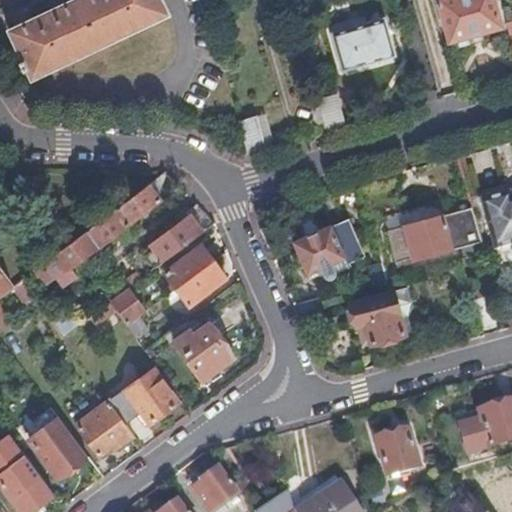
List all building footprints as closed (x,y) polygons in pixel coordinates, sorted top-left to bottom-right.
[(76,0),(50,12),(46,3),(33,9),(37,18),(9,31),(23,61),(19,63),(23,72),(27,70),(31,79),(169,15),(161,0),(76,0)] [(503,29),(495,0),(450,0),(448,1),(440,3),(451,43),(455,42),(469,39),(503,29)] [(387,20),(331,36),(342,73),(397,59),(387,20)] [(469,39),(455,42),(457,50),(471,46),(469,39)] [(346,127),(336,96),(319,100),(328,132),(346,127)] [(318,135),(328,132),(319,100),(310,103),(318,135)] [(266,149),(275,147),(266,115),(257,118),(266,149)] [(244,116),(239,118),(249,154),(266,149),(257,118),(245,121),(244,116)] [(148,185),(54,257),(66,273),(161,202),(148,185)] [(482,201),(495,248),(511,243),(511,199),(511,200),(510,194),(482,201)] [(472,210),(387,234),(395,265),(414,260),(414,263),(451,253),(450,250),(462,247),(465,260),(485,254),(481,242),(472,210)] [(145,260),(154,271),(201,235),(189,219),(151,248),(155,253),(145,260)] [(345,265),(349,265),(365,258),(349,220),(331,229),(330,227),(293,245),(307,276),(321,270),(326,280),(328,283),(331,283),(334,281),(335,279),(335,276),(330,266),(343,260),(345,265)] [(165,275),(177,292),(213,265),(201,249),(165,275)] [(330,266),(335,276),(351,269),(349,265),(345,265),(343,260),(330,266)] [(213,265),(177,292),(189,307),(225,281),(213,265)] [(355,275),(359,289),(387,281),(383,267),(355,275)] [(0,297),(13,288),(0,270),(0,297)] [(126,283),(131,289),(141,281),(137,275),(126,283)] [(145,316),(127,292),(110,304),(116,314),(127,328),(139,320),(145,316)] [(356,327),(362,348),(405,336),(393,294),(350,305),(350,307),(346,313),(350,325),(356,327)] [(110,304),(90,319),(97,329),(116,314),(110,304)] [(0,331),(11,324),(0,308),(0,331)] [(59,313),(49,320),(62,340),(72,332),(59,313)] [(147,331),(139,320),(127,328),(136,339),(147,331)] [(173,344),(198,378),(212,368),(216,373),(233,361),(208,326),(193,337),(189,332),(173,344)] [(212,368),(198,378),(202,383),(216,373),(212,368)] [(154,371),(109,404),(124,425),(139,414),(148,428),(179,406),(154,371)] [(511,403),(458,419),(467,454),(511,441),(511,403)] [(124,425),(109,404),(77,427),(99,458),(117,446),(119,449),(134,438),(124,425)] [(58,418),(28,441),(40,457),(58,481),(88,459),(58,418)] [(408,433),(375,442),(385,479),(418,470),(408,433)] [(34,511),(55,497),(10,436),(0,443),(0,487),(18,511),(34,511)] [(40,457),(28,441),(23,444),(35,461),(40,457)] [(458,459),(443,463),(446,472),(461,468),(458,459)] [(200,486),(193,491),(208,511),(217,511),(236,498),(216,472),(199,484),(200,486)] [(357,511),(340,485),(300,511),(357,511)] [(483,511),(469,497),(452,511),(483,511)]
